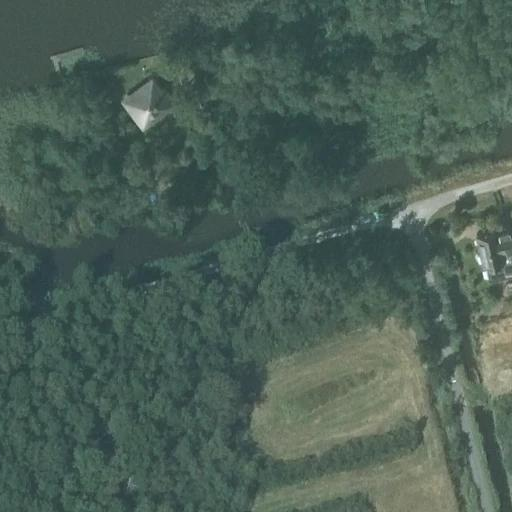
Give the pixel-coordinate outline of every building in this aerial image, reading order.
[(142,128),(176,103),(153,71),(119,96),(142,128)] [(199,85),(189,89),(196,106),(206,101),(200,88),(199,85)] [(511,226),(495,231),(503,265),(511,262),(511,226)] [(483,266),(484,265),(487,279),(511,273),(511,262),(503,265),(495,231),(495,230),(476,234),(483,266)] [(445,248),(442,247),(434,249),(438,262),(448,259),(445,248)]
